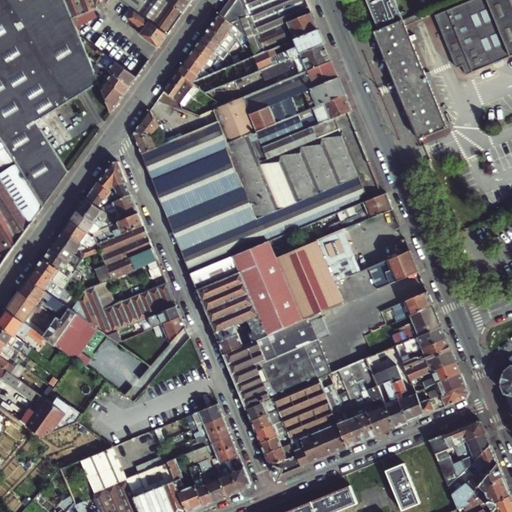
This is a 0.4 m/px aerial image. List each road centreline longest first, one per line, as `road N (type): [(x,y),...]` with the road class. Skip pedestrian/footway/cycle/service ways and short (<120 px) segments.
road 1 (residential): [(117,128),(269,492)]
road 2 (residential): [(460,321),(325,0)]
road 3 (residential): [(269,492),(493,400)]
road 4 (residential): [(117,128),(0,291)]
road 5 (residential): [(211,0),(117,128)]
